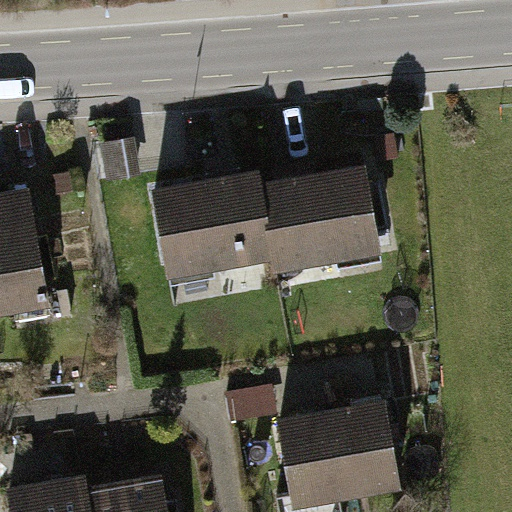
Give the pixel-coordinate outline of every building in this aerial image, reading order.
[(138,134),(109,139),(115,174),(143,170),(138,134)] [(375,161),(266,183),(278,247),(282,264),(392,242),(375,161)] [(262,165),(152,187),(169,269),(278,247),(266,183),(262,165)] [(39,181),(0,188),(0,304),(61,292),(39,181)] [(286,410),(298,493),(413,475),(401,393),(286,410)] [(91,470),(12,486),(17,511),(99,511),(95,486),(91,470)] [(181,511),(174,471),(95,486),(99,511),(181,511)]
